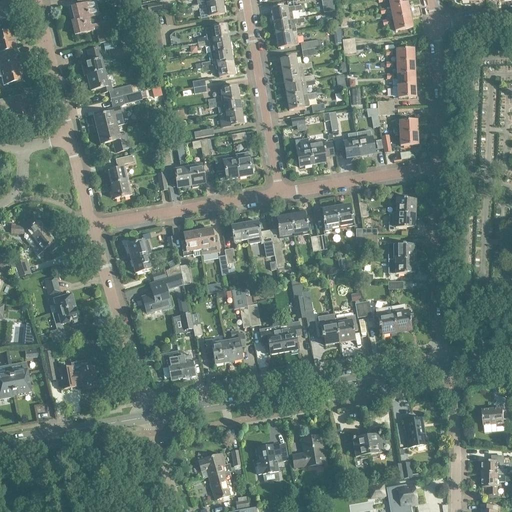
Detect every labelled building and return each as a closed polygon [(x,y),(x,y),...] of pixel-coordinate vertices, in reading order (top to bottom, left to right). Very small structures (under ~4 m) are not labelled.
[(74,8),(69,9),(72,22),(77,21),(99,16),(95,2),(92,3),(90,0),(82,0),(80,0),(82,6),(74,8)] [(332,2),(334,2),(333,0),(320,0),(323,14),(334,12),(332,2)] [(388,0),(390,8),(407,5),(406,0),(388,0)] [(198,6),(191,7),(192,12),(201,10),(203,18),(224,14),(222,2),(198,6)] [(147,5),(141,6),(143,15),(149,14),(162,12),(160,3),(147,5)] [(390,8),(386,9),(387,14),(391,14),(393,20),(410,17),(407,5),(390,8)] [(293,20),(292,13),(302,12),(301,6),(271,11),(272,17),(271,17),(272,23),(273,23),(273,24),(293,21),(293,20)] [(347,7),(339,8),(341,16),(345,15),(344,11),(348,11),(347,7)] [(99,45),(102,44),(110,42),(105,23),(101,24),(99,16),(77,21),(72,22),(71,22),(75,36),(96,31),(99,45)] [(146,18),(149,34),(159,32),(157,17),(146,18)] [(410,17),(393,20),(395,32),(412,28),(410,17)] [(296,33),(295,26),(304,24),(303,19),(293,20),(293,21),(273,24),(276,36),(296,33)] [(196,40),(197,44),(228,39),(226,26),(205,30),(207,38),(196,40)] [(340,28),(333,29),(335,45),(342,44),(340,28)] [(0,60),(15,57),(14,50),(16,49),(13,37),(10,37),(9,32),(0,33),(0,60)] [(159,32),(149,34),(152,52),(162,50),(160,39),(159,32)] [(278,49),(298,46),(296,33),(276,36),(278,49)] [(228,39),(197,44),(198,48),(209,46),(211,54),(231,51),(228,39)] [(342,42),(343,49),(355,47),(354,40),(342,42)] [(317,42),(300,45),(302,52),(314,50),(318,49),(321,49),(320,41),(317,42)] [(114,49),(113,43),(103,45),(105,51),(114,49)] [(356,54),(355,47),(343,49),(344,56),(356,54)] [(91,60),(91,63),(81,65),(84,77),(104,72),(101,61),(102,61),(99,49),(87,52),(89,60),(91,60)] [(303,59),(315,57),(314,50),(302,52),(303,59)] [(396,63),(414,62),(413,50),(396,51),(396,63)] [(201,64),(195,65),(196,70),(201,69),(209,67),(217,66),(233,63),(231,51),(211,54),(212,62),(201,64)] [(15,57),(0,60),(0,77),(2,77),(4,86),(21,81),(20,76),(22,75),(19,63),(17,63),(15,57)] [(302,70),(312,69),(311,63),(296,66),(295,58),(280,61),(282,74),(302,70)] [(396,63),(393,63),(393,69),(397,69),(397,75),(414,74),(414,62),(396,63)] [(219,78),(235,76),(233,63),(217,66),(219,78)] [(313,77),(304,78),(302,70),(282,74),(284,86),(314,81),(313,77)] [(109,82),(106,82),(104,72),(84,77),(87,77),(91,92),(100,89),(102,94),(112,92),(109,82)] [(397,75),(397,87),(415,86),(414,74),(397,75)] [(343,76),(336,77),(338,90),(345,89),(343,76)] [(204,81),(192,83),(193,89),(205,87),(204,81)] [(307,95),(306,88),(315,86),(314,81),(284,86),(286,99),(307,95)] [(415,86),(397,87),(398,99),(415,98),(415,86)] [(130,87),(120,89),(121,97),(132,94),(130,87)] [(160,87),(151,90),(154,98),(162,96),(160,87)] [(193,89),(194,96),(206,94),(205,87),(193,89)] [(221,90),(222,98),(220,98),(221,103),(239,100),(237,87),(221,90)] [(361,107),(360,91),(352,91),(352,107),(361,107)] [(141,101),(141,98),(139,93),(122,98),(124,106),(141,101)] [(309,107),(308,101),(317,100),(316,94),(307,95),(286,99),(289,112),(304,109),(303,108),(309,107)] [(11,115),(13,124),(31,120),(29,114),(31,114),(28,101),(26,102),(24,95),(0,100),(0,111),(12,108),(13,114),(11,115)] [(239,100),(221,103),(215,104),(208,105),(208,110),(218,108),(219,116),(241,112),(239,100)] [(312,114),(324,112),(323,105),(311,107),(312,114)] [(98,132),(117,127),(122,126),(120,116),(121,116),(119,108),(105,111),(105,115),(94,118),(95,120),(93,120),(93,121),(95,128),(97,128),(98,132)] [(373,129),(379,128),(378,117),(377,110),(376,110),(370,110),(366,110),(368,119),(370,118),(373,129)] [(172,122),(184,120),(183,111),(171,112),(172,122)] [(241,112),(219,116),(222,128),(243,125),(241,112)] [(338,132),(335,114),(329,115),(330,123),(332,133),(338,132)] [(292,127),(305,125),(303,118),(291,120),(292,127)] [(399,134),(417,134),(416,122),(399,122),(399,134)] [(120,137),(117,127),(98,132),(101,145),(114,142),(115,145),(114,146),(116,154),(129,150),(126,135),(120,137)] [(193,134),(194,139),(213,136),(212,130),(200,132),(200,133),(193,134)] [(374,155),(370,131),(356,134),(360,157),(374,155)] [(233,143),(246,141),(244,134),(232,136),(233,143)] [(283,144),(289,143),(287,134),(281,135),(283,144)] [(348,135),(349,143),(340,144),(341,152),(345,151),(346,160),(360,157),(356,134),(348,135)] [(417,134),(399,134),(400,147),(417,146),(417,134)] [(388,137),(381,138),(382,140),(384,153),(391,152),(388,137)] [(200,142),(203,161),(210,160),(207,141),(200,142)] [(308,144),(312,166),(325,164),(324,158),(333,156),(331,144),(325,145),(324,142),(308,144)] [(299,168),(312,166),(308,144),(295,147),(299,168)] [(160,149),(163,168),(170,167),(167,148),(160,149)] [(248,153),(235,155),(236,160),(239,178),(252,176),(249,158),(248,153)] [(239,178),(236,160),(229,162),(228,156),(214,159),(216,172),(224,170),(226,181),(228,180),(239,178)] [(107,172),(111,186),(128,181),(125,168),(124,168),(123,165),(133,163),(132,157),(116,160),(118,170),(107,172)] [(175,180),(172,181),(173,188),(177,187),(177,189),(191,187),(187,166),(187,161),(180,162),(181,167),(181,170),(174,171),(175,180)] [(199,164),(187,166),(191,187),(192,187),(192,189),(198,188),(198,186),(205,184),(201,166),(199,167),(199,164)] [(157,175),(160,192),(166,191),(163,174),(157,175)] [(132,195),(128,181),(111,186),(114,200),(132,195)] [(394,199),(393,206),(396,206),(396,214),(396,215),(414,215),(415,201),(406,201),(406,200),(394,199)] [(361,218),(368,217),(365,203),(359,204),(361,218)] [(349,206),(336,208),(339,227),(347,226),(347,228),(354,227),(352,215),(351,215),(349,206)] [(331,229),(339,227),(336,208),(322,211),(323,220),(322,220),(324,232),(331,231),(331,229)] [(304,214),(290,216),(293,235),(302,234),(302,236),(309,235),(307,223),(306,223),(304,214)] [(406,228),(414,229),(414,215),(396,215),(396,214),(389,214),(389,231),(395,231),(395,229),(406,229),(406,228)] [(293,235),(290,216),(282,218),(282,216),(280,216),(276,217),(276,219),(271,220),(273,229),(277,228),(280,244),(273,245),(277,269),(284,268),(280,249),(284,248),(282,242),(287,241),(287,236),(293,235)] [(33,243),(48,231),(45,227),(43,228),(38,222),(37,223),(34,218),(29,222),(28,221),(20,228),(11,227),(11,234),(23,235),(25,233),(33,243)] [(257,222),(244,225),(247,241),(247,245),(261,243),(260,238),(257,222)] [(233,243),(247,241),(244,225),(231,227),(233,243)] [(219,253),(217,241),(213,242),(211,230),(197,232),(201,257),(219,253)] [(55,243),(50,236),(51,235),(48,231),(33,243),(41,253),(46,250),(49,254),(58,247),(54,243),(55,243)] [(201,257),(197,232),(183,235),(184,241),(180,242),(183,257),(193,256),(193,258),(201,256),(201,257)] [(327,249),(325,234),(318,235),(320,250),(327,249)] [(311,237),(313,251),(320,250),(318,235),(311,237)] [(167,239),(170,251),(176,250),(173,237),(167,239)] [(147,256),(151,254),(147,241),(143,242),(127,247),(131,260),(147,255),(147,256)] [(274,257),(271,243),(263,245),(266,258),(274,257)] [(392,245),(388,246),(388,261),(395,261),(413,261),(414,261),(414,246),(404,246),(404,245),(392,245)] [(234,264),(232,250),(224,251),(225,257),(226,265),(234,264)] [(10,252),(6,255),(10,261),(16,256),(13,252),(10,252)] [(2,255),(0,257),(0,268),(5,274),(9,270),(5,266),(9,263),(2,255)] [(151,270),(147,256),(147,255),(131,260),(135,274),(151,270)] [(228,275),(226,265),(225,257),(218,258),(221,277),(228,275)] [(13,266),(10,267),(13,272),(15,271),(17,277),(30,273),(26,260),(13,264),(13,266)] [(395,261),(388,261),(388,275),(395,275),(406,275),(406,274),(414,274),(413,261),(395,261)] [(179,263),(166,270),(168,277),(181,273),(180,266),(179,263)] [(187,264),(180,266),(181,273),(184,285),(191,283),(187,264)] [(164,273),(152,276),(153,282),(165,279),(164,273)] [(153,295),(142,299),(147,314),(162,309),(163,311),(171,309),(165,291),(183,286),(181,275),(151,284),(154,294),(153,294),(153,295)] [(61,291),(56,277),(44,281),(48,295),(61,291)] [(302,298),(299,280),(291,281),(294,299),(302,298)] [(228,290),(227,281),(218,282),(219,291),(228,290)] [(220,290),(206,292),(207,301),(221,298),(220,290)] [(74,308),(71,296),(62,299),(60,293),(50,296),(53,306),(49,307),(52,315),(74,308)] [(248,307),(246,298),(236,300),(238,309),(240,309),(248,308),(248,307)] [(305,316),(302,298),(294,299),(297,318),(305,316)] [(368,303),(362,304),(364,318),(371,316),(368,303)] [(357,319),(364,318),(362,304),(355,305),(357,319)] [(404,305),(391,308),(395,334),(411,331),(409,323),(410,323),(410,322),(413,321),(412,315),(408,315),(407,312),(405,312),(404,305)] [(259,324),(256,306),(248,307),(248,308),(251,326),(259,324)] [(74,308),(52,315),(56,331),(49,333),(53,344),(66,339),(62,325),(71,322),(72,326),(79,324),(74,308)] [(251,326),(248,308),(240,309),(244,329),(251,328),(251,326)] [(382,336),(395,334),(391,308),(375,311),(378,329),(380,328),(382,336)] [(305,313),(306,318),(308,330),(315,329),(312,311),(305,313)] [(180,316),(183,331),(193,329),(190,315),(189,314),(180,316)] [(202,336),(198,314),(190,315),(193,329),(194,337),(202,336)] [(335,325),(339,344),(354,341),(353,333),(353,331),(356,331),(354,317),(335,320),(335,324),(335,325)] [(279,325),(279,330),(283,353),(297,351),(295,337),(301,336),(299,323),(292,325),(291,323),(279,325)] [(339,344),(335,325),(319,327),(321,339),(323,338),(325,346),(339,344)] [(283,353),(279,330),(273,331),(273,329),(259,331),(261,343),(265,342),(267,354),(269,354),(270,356),(283,353)] [(230,333),(231,342),(225,343),(228,363),(242,361),(242,358),(242,354),(241,354),(240,348),(245,347),(243,336),(237,337),(236,332),(230,333)] [(215,365),(228,363),(225,343),(212,346),(211,341),(205,342),(207,353),(212,352),(213,359),(214,363),(215,365)] [(55,381),(52,364),(53,364),(51,352),(42,354),(45,365),(46,365),(49,382),(55,381)] [(183,379),(179,358),(178,353),(160,356),(162,368),(168,367),(171,382),(183,379)] [(191,356),(179,358),(183,379),(195,377),(191,356)] [(21,364),(9,366),(10,374),(14,396),(16,396),(16,397),(27,395),(26,392),(31,392),(27,373),(23,374),(22,371),(21,364)] [(9,366),(0,367),(0,399),(13,398),(13,396),(14,396),(10,374),(9,366)] [(82,385),(83,391),(96,388),(94,379),(96,379),(94,373),(93,373),(93,369),(79,371),(79,372),(73,373),(72,368),(59,371),(62,390),(76,388),(75,386),(82,385)] [(504,428),(502,410),(482,412),(482,413),(481,413),(482,420),(483,419),(484,427),(496,425),(496,428),(504,428)] [(426,446),(421,419),(404,422),(406,434),(407,433),(407,437),(406,438),(408,449),(426,446)] [(374,436),(365,438),(368,456),(383,454),(378,429),(373,430),(374,436)] [(357,439),(356,432),(351,433),(355,459),(368,456),(365,438),(357,439)] [(304,455),(292,457),(294,469),(306,467),(306,468),(324,464),(319,437),(301,440),(303,451),(304,451),(304,455)] [(276,463),(281,463),(278,446),(256,450),(259,466),(256,467),(258,476),(262,475),(262,476),(278,473),(276,463)] [(231,453),(234,471),(241,470),(238,451),(231,453)] [(229,466),(224,467),(221,455),(203,460),(204,462),(198,464),(201,473),(206,471),(209,479),(229,473),(231,473),(229,466)] [(482,471),(481,471),(481,476),(497,476),(505,476),(507,476),(507,471),(504,471),(504,458),(492,458),(492,463),(482,463),(482,471)] [(411,478),(408,464),(401,465),(403,479),(411,478)] [(393,467),(395,480),(403,479),(401,465),(393,467)] [(215,501),(235,496),(229,473),(209,479),(215,501)] [(497,476),(481,476),(481,480),(482,480),(482,488),(489,488),(489,495),(497,495),(497,488),(497,483),(505,483),(505,476),(497,476)] [(405,485),(386,489),(389,511),(409,511),(409,507),(416,505),(414,490),(412,490),(411,486),(406,487),(405,485)] [(383,489),(383,486),(368,488),(370,499),(385,497),(383,489)] [(238,503),(235,504),(237,511),(249,508),(247,498),(237,500),(238,503)] [(317,504),(316,498),(305,500),(306,507),(317,504)] [(224,511),(233,509),(231,502),(223,504),(224,511)]
